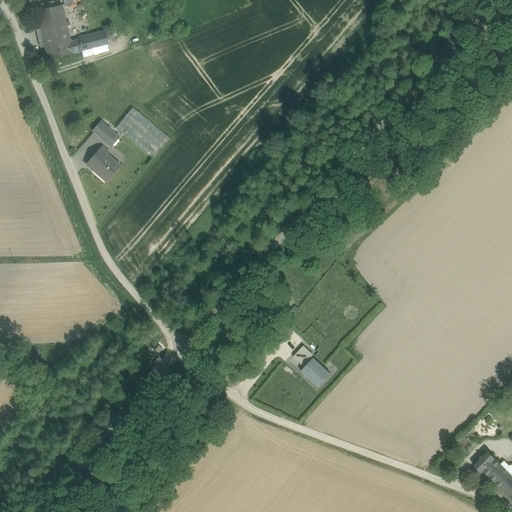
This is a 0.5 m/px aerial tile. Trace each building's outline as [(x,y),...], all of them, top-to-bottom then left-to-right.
[(65,20),(59,21),(55,7),(36,12),(39,27),(40,26),(49,60),(81,52),(78,40),(70,42),(65,20)] [(111,30),(104,32),(106,39),(113,38),(111,30)] [(104,32),(77,38),(81,52),(82,58),(110,51),(106,39),(104,32)] [(125,94),(129,98),(136,104),(142,96),(129,85),(122,92),(125,94)] [(125,94),(108,115),(112,118),(129,98),(125,94)] [(170,138),(133,108),(115,129),(152,160),(170,138)] [(108,115),(102,121),(107,124),(112,118),(108,115)] [(113,134),(100,123),(93,131),(105,143),(113,134)] [(119,166),(99,149),(86,165),(93,171),(94,169),(107,180),(119,166)] [(313,354),(304,345),(293,357),(303,365),(313,354)] [(330,374),(313,359),(301,372),(318,388),(330,374)] [(497,402),(489,409),(495,415),(503,407),(497,402)] [(502,466),(487,451),(473,465),(481,473),(483,471),(509,498),(511,494),(511,476),(509,473),(502,466)] [(511,469),(511,466),(507,462),(502,466),(509,473),(511,469)]
